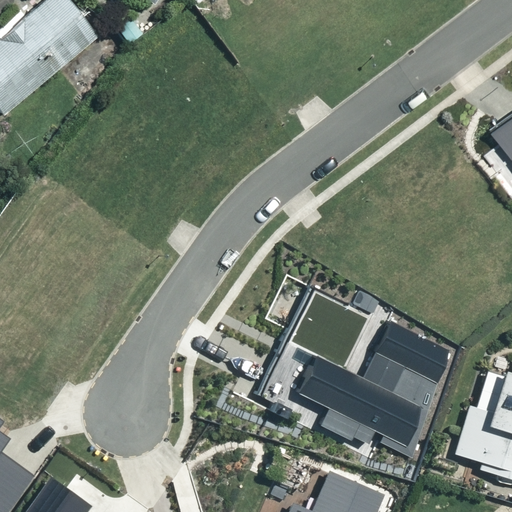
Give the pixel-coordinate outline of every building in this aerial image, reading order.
[(50,0),(0,42),(0,118),(95,38),(62,0),(50,0)] [(511,109),(488,127),(511,159),(511,109)] [(313,353),(297,391),(325,406),(318,421),(363,443),(367,436),(417,460),(449,354),(388,322),(374,352),(400,365),(388,391),(313,353)] [(470,409),(454,459),(511,477),(511,376),(502,373),(489,415),(470,409)] [(0,511),(27,476),(0,455),(0,511)] [(281,494),(273,511),(391,511),(398,496),(319,464),(304,503),(281,494)] [(78,511),(86,501),(40,469),(10,511),(78,511)]
